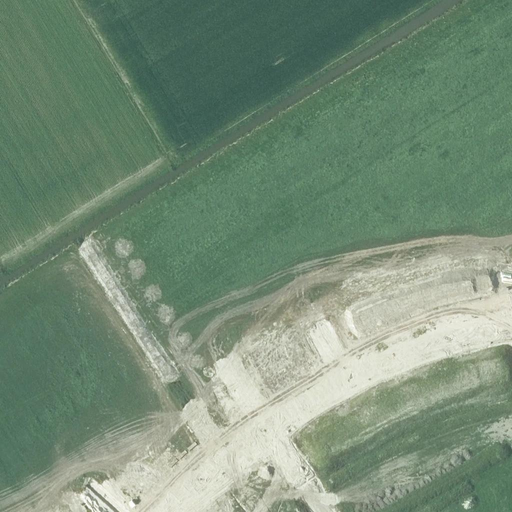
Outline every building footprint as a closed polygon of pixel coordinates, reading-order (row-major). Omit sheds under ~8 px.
[(500,279),(489,282),(494,302),(496,302),(505,300),(500,279)] [(489,282),(479,284),(483,304),(492,302),(494,310),(498,309),(496,302),(494,302),(489,282)] [(479,284),(468,287),(473,307),(471,307),(473,315),(476,314),(475,307),(483,305),(483,304),(479,284)] [(468,287),(457,289),(462,309),(471,307),(473,307),(468,287)] [(439,298),(429,301),(436,321),(447,318),(442,304),(448,302),(444,290),(438,292),(439,298)] [(417,299),(411,301),(414,313),(421,311),(425,325),(436,322),(436,321),(429,301),(419,304),(417,299)] [(397,310),(384,315),(392,336),(404,331),(402,325),(408,323),(404,311),(398,313),(397,310)] [(368,324),(358,328),(367,348),(377,343),(371,330),(377,327),(372,316),(366,319),(368,324)] [(346,328),(340,330),(345,342),(351,339),(357,352),(367,348),(358,328),(349,333),(346,328)] [(511,347),(501,350),(506,370),(511,368),(511,347)] [(501,350),(491,353),(496,373),(506,370),(501,350)] [(491,353),(480,356),(485,375),(496,373),(491,353)] [(480,355),(470,358),(475,378),(485,375),(480,356),(480,355)] [(310,356),(300,361),(311,379),(320,373),(310,356)] [(470,358),(459,361),(464,381),(475,378),(470,358)] [(300,361),(291,367),(301,384),(311,379),(300,361)] [(291,367),(282,373),(292,390),(301,384),(291,367)] [(443,370),(430,375),(437,396),(450,391),(449,388),(455,386),(451,374),(445,376),(443,370)] [(282,373),(272,378),(283,396),(293,390),(292,390),(282,373)] [(409,388),(403,390),(407,402),(413,399),(415,403),(427,397),(419,377),(406,382),(409,388)] [(272,378),(263,384),(273,401),(283,396),(272,378)] [(388,390),(378,395),(387,414),(397,409),(399,414),(406,411),(400,400),(394,403),(388,390)] [(377,394),(367,399),(374,413),(368,416),(374,427),(380,424),(378,419),(387,414),(378,395),(377,394)] [(220,409),(212,416),(225,432),(234,425),(225,414),(230,410),(222,400),(217,404),(220,409)] [(349,406),(339,412),(339,413),(350,430),(359,424),(349,406)] [(339,413),(330,418),(340,435),(350,430),(339,413)] [(200,418),(195,422),(202,432),(207,428),(217,440),(226,433),(225,432),(212,416),(204,422),(200,418)] [(330,418),(321,424),(331,441),(340,435),(330,418)] [(321,423),(311,429),(322,447),(331,441),(321,424),(321,423)] [(311,429),(302,435),(312,452),(322,447),(311,429)] [(448,460),(442,463),(449,474),(454,470),(458,476),(469,469),(457,450),(446,457),(448,460)] [(431,468),(422,474),(433,492),(443,486),(435,473),(440,470),(434,459),(428,463),(431,468)] [(146,473),(138,481),(152,496),(161,489),(151,478),(155,474),(147,464),(142,469),(146,473)] [(257,468),(248,475),(261,492),(269,486),(273,490),(278,486),(270,476),(265,480),(257,468)] [(410,474),(404,478),(410,489),(416,485),(424,498),(433,492),(422,474),(413,479),(410,474)] [(248,475),(239,482),(247,493),(242,497),(250,507),(256,503),(252,499),(261,492),(248,475)] [(126,484),(121,489),(130,498),(134,493),(145,505),(153,497),(152,496),(138,481),(130,488),(126,484)] [(397,490),(388,496),(398,511),(402,511),(409,508),(402,496),(407,492),(400,482),(394,485),(397,490)] [(376,497),(370,500),(377,511),(382,508),(385,511),(398,511),(388,496),(379,501),(376,497)]
